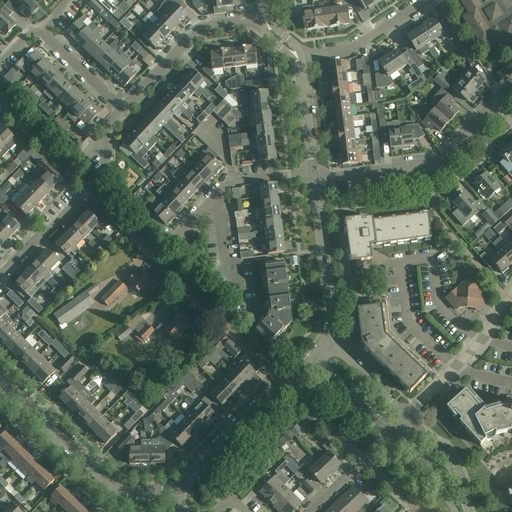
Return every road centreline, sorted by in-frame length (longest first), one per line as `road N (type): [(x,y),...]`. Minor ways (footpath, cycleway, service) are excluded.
road 1 (residential): [(201,302),(151,253),(201,200),(227,187),(314,180)]
road 2 (residential): [(314,180),(449,157),(511,83)]
road 3 (residential): [(179,492),(117,490),(0,376)]
road 4 (residential): [(4,270),(105,170),(112,109)]
road 5 (residential): [(323,360),(179,492)]
road 6 (residential): [(112,109),(193,33),(263,20)]
road 7 (residential): [(406,422),(479,341),(511,290)]
road 8 (residential): [(334,346),(314,180)]
road 9 (residential): [(295,57),(340,52),(428,0)]
road 10 (residential): [(314,180),(295,57)]
